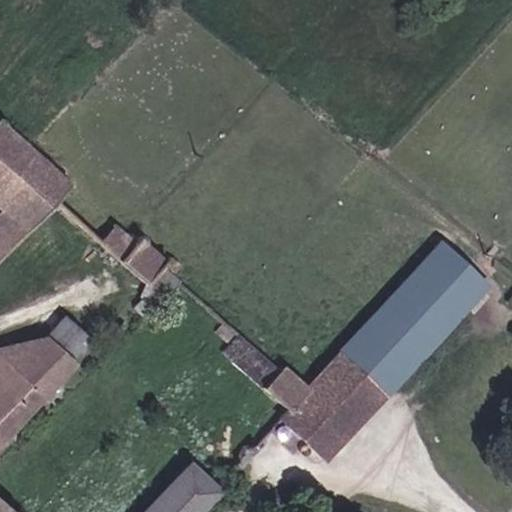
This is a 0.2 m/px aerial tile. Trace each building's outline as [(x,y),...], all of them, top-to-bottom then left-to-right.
[(0,187),(33,151),(0,122),(0,187)] [(0,211),(0,248),(3,252),(68,183),(33,151),(0,187),(0,209),(1,211),(0,211)] [(161,267),(166,262),(139,238),(135,241),(115,224),(98,243),(146,284),(161,267)] [(278,370),(236,334),(225,345),(220,351),(286,409),(277,419),(322,461),(487,284),(440,241),(305,387),(282,367),(278,370)] [(161,267),(172,277),(181,266),(171,256),(166,262),(161,267)] [(139,298),(132,307),(142,314),(149,306),(139,298)] [(0,440),(73,363),(68,358),(86,341),(63,319),(46,336),(0,347),(0,440)] [(236,334),(221,321),(210,332),(225,345),(236,334)] [(7,511),(0,505),(0,511),(196,511),(225,481),(212,470),(203,479),(188,464),(143,511),(7,511)]
